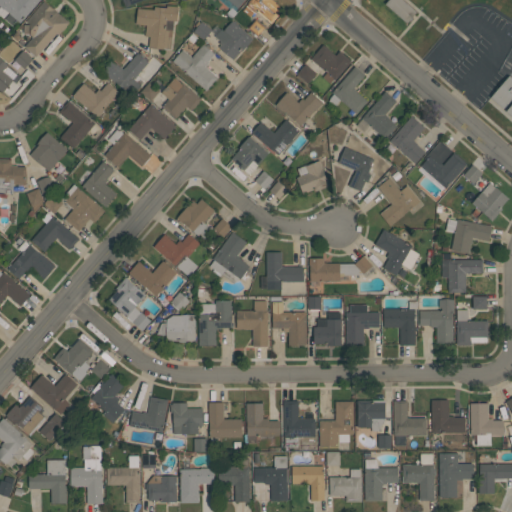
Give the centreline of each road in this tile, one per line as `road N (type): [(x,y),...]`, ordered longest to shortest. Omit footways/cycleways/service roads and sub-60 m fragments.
road 1 (residential): [(69,299),(134,357),(170,373),(488,373),(504,367),(511,350),(511,281)]
road 2 (residential): [(331,0),(0,381)]
road 3 (residential): [(327,0),(511,160)]
road 4 (residential): [(195,157),(266,220),(343,226)]
road 5 (residential): [(89,0),(97,28),(90,39),(29,109),(0,120)]
